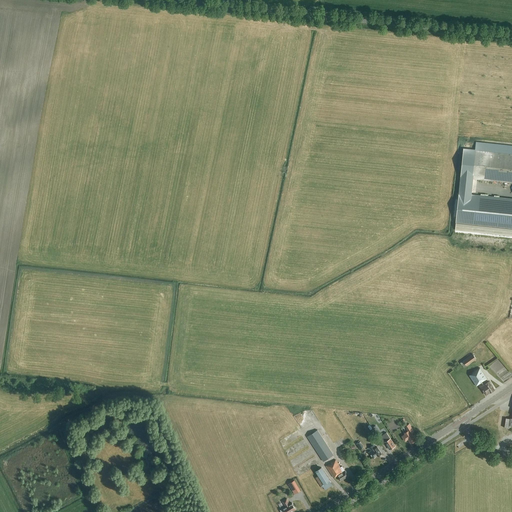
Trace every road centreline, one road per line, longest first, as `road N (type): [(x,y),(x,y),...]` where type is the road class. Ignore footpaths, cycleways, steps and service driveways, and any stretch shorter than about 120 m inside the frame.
road 1 (unclassified): [(511,37),(125,0)]
road 2 (tertiary): [(320,511),(460,421)]
